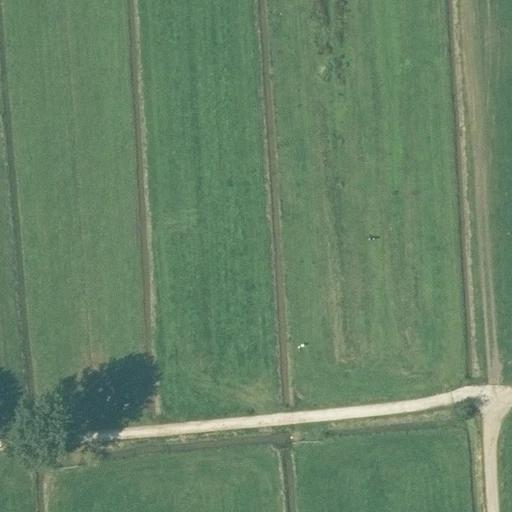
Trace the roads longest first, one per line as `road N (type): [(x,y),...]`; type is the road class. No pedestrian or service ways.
road 1 (track): [(0,446),(511,391)]
road 2 (track): [(492,511),(487,392)]
